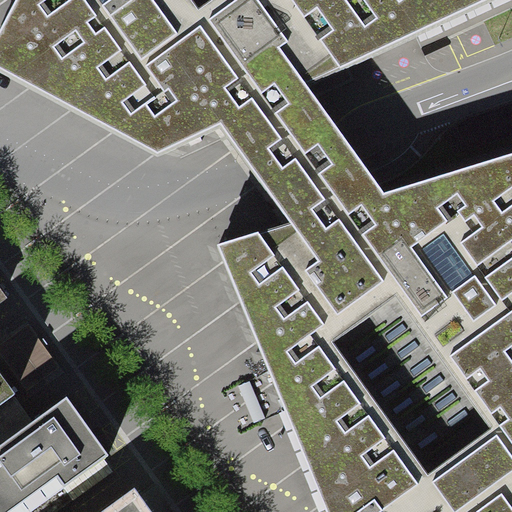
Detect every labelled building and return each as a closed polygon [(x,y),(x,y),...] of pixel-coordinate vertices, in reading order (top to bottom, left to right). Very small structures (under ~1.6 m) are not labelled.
[(0,74),(158,160),(220,130),(306,89),(497,0),(18,0),(0,36),(0,74)] [(385,198),(306,89),(220,130),(290,227),(385,198)] [(511,511),(511,158),(385,198),(290,227),(217,250),(324,511),(511,511)] [(28,337),(1,356),(27,392),(53,373),(28,337)] [(0,411),(21,396),(0,368),(0,411)] [(0,447),(0,511),(33,511),(110,457),(67,399),(0,447)] [(151,511),(135,490),(105,511),(151,511)]
